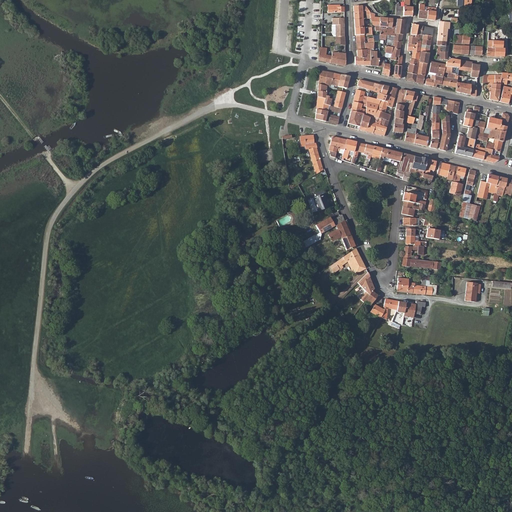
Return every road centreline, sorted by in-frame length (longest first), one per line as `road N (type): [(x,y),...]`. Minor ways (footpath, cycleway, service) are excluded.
road 1 (track): [(28,499),(28,431),(53,218),(97,168),(222,104)]
road 2 (residential): [(328,167),(377,283),(390,271),(395,190)]
road 3 (tertiary): [(348,72),(303,60),(290,114),(321,126)]
road 4 (track): [(72,192),(0,96)]
